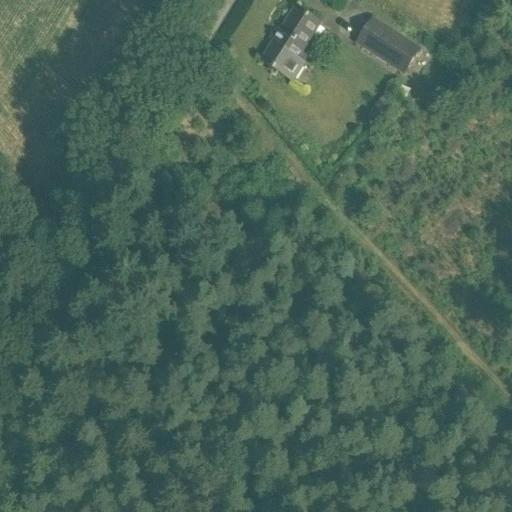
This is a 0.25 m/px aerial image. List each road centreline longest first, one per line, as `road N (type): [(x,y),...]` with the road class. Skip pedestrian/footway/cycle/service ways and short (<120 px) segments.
road 1 (track): [(511,402),(176,82)]
road 2 (unclassified): [(0,371),(225,0)]
